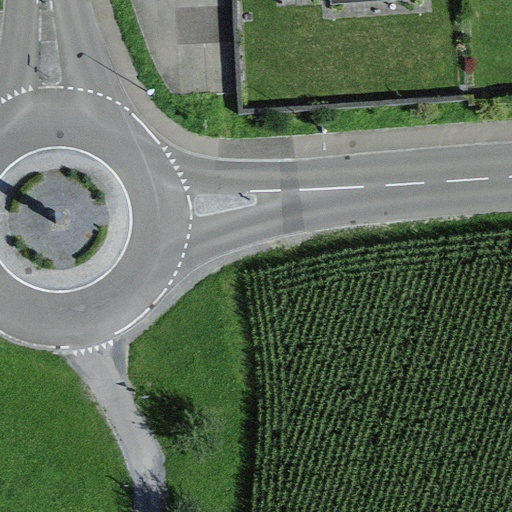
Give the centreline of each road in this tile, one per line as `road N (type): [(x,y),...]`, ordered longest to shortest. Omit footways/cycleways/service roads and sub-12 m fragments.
road 1 (residential): [(511,177),(160,207)]
road 2 (residential): [(0,300),(59,321),(114,305),(152,262),(160,207)]
road 3 (track): [(88,317),(113,394),(151,469),(152,511)]
road 4 (residential): [(160,207),(149,171),(125,142),(93,124),(55,118)]
